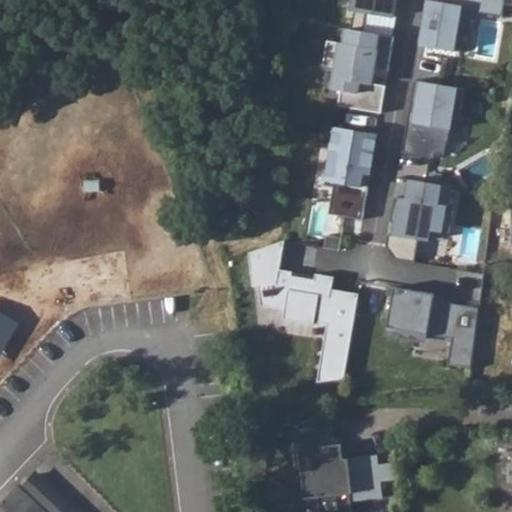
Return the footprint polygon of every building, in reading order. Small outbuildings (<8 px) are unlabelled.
[(353,10),(392,16),(394,0),(347,0),(345,9),(353,10)] [(428,0),(429,0),(424,0),(417,44),(450,52),(454,29),(460,29),(464,9),(501,16),(504,0),(428,0)] [(392,16),(353,10),(350,27),(391,35),(394,16),(392,16)] [(350,27),(341,25),(339,41),(334,41),(327,88),(339,90),(356,92),(358,81),(371,83),(373,70),(386,71),(391,35),(350,27)] [(402,152),(433,159),(435,152),(440,153),(443,137),(445,137),(453,86),(416,80),(409,124),(406,124),(402,152)] [(379,112),(384,85),(371,83),(358,81),(356,92),(339,90),(337,106),(349,108),(374,112),(379,112)] [(380,132),(383,117),(374,115),(374,112),(349,108),(349,111),(337,110),(335,125),(376,132),(380,132)] [(335,125),(330,124),(320,179),(323,180),(322,184),(333,186),(328,213),(362,219),(376,132),(335,125)] [(392,259),(414,262),(419,238),(428,239),(430,231),(448,232),(453,206),(449,205),(451,186),(402,178),(392,234),(387,233),(384,246),(392,259)] [(318,380),(344,385),(360,293),(333,288),(335,276),(317,273),(316,279),(292,275),(293,271),(281,269),(284,240),(250,252),(254,285),(259,285),(263,305),(286,309),(285,318),(314,323),(315,320),(328,322),(318,380)] [(432,293),(391,286),(383,329),(450,338),(445,362),(469,366),(478,307),(431,300),(432,293)] [(340,443),(337,424),(296,428),(301,468),(306,467),(309,497),(322,496),(324,511),(355,511),(357,511),(354,492),(357,492),(353,457),(348,458),(346,443),(340,443)] [(80,511),(38,471),(19,491),(16,489),(0,506),(0,511),(80,511)]
